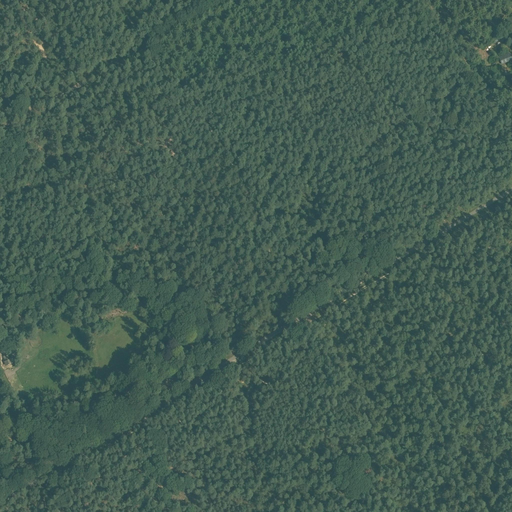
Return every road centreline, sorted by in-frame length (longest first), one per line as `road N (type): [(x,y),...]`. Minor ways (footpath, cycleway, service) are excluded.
road 1 (unclassified): [(0,501),(511,189)]
road 2 (track): [(337,180),(215,6)]
road 3 (unknown): [(294,321),(223,148)]
road 4 (unknown): [(114,0),(223,148)]
road 5 (track): [(511,127),(424,0)]
